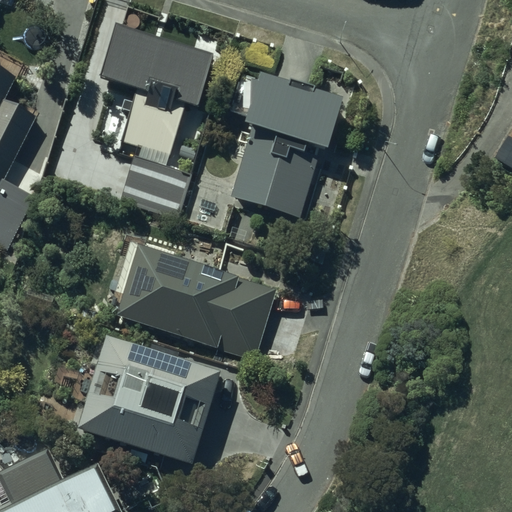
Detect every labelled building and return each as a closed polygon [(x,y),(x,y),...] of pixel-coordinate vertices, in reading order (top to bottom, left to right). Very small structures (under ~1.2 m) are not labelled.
[(211,68),(114,40),(100,89),(135,99),(121,147),(137,152),(120,207),(177,224),(191,179),(165,172),(182,114),(196,119),(211,68)] [(0,190),(38,113),(14,101),(20,90),(0,80),(0,190)] [(340,110),(261,87),(258,96),(250,93),(249,123),(244,138),(250,140),(230,203),(299,223),(318,159),(325,161),(340,110)] [(204,277),(139,257),(137,264),(125,261),(115,299),(124,302),(117,327),(217,355),(218,354),(254,364),(274,297),(224,282),(223,285),(203,280),(204,277)] [(76,443),(191,474),(220,383),(173,371),(177,358),(150,351),(148,361),(103,349),(95,379),(80,375),(71,409),(84,412),(76,443)] [(0,486),(0,490),(11,511),(0,511),(0,510),(0,511),(112,511),(96,480),(64,497),(46,463),(0,486)]
